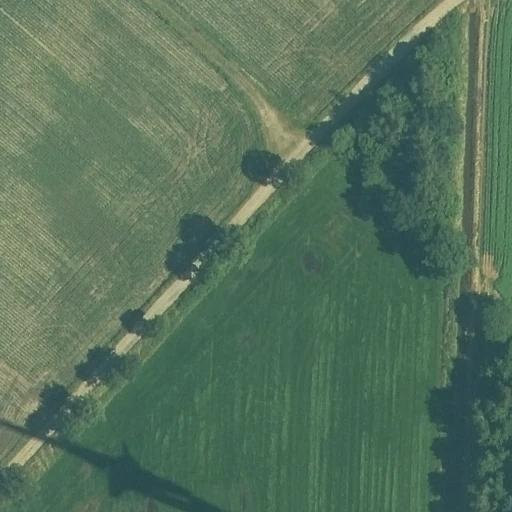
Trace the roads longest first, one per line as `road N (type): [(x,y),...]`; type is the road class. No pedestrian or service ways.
road 1 (track): [(0,483),(463,0)]
road 2 (track): [(309,153),(259,87),(160,0)]
